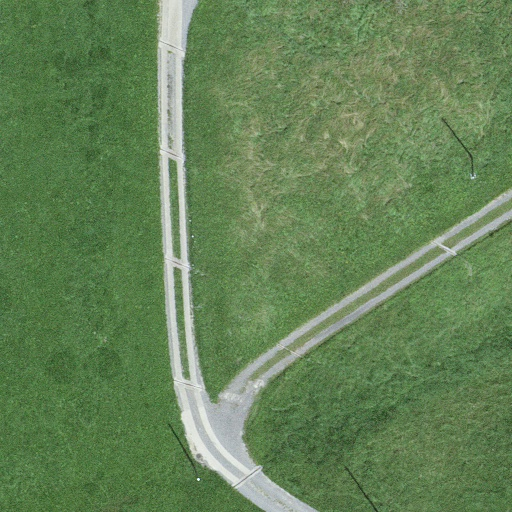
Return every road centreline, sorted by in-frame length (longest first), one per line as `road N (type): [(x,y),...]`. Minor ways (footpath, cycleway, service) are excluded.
road 1 (track): [(296,511),(270,494),(200,403),(184,300),(174,16)]
road 2 (track): [(232,447),(249,385),(511,211)]
